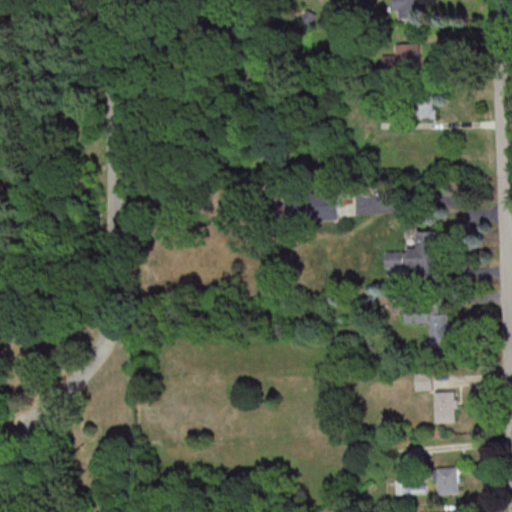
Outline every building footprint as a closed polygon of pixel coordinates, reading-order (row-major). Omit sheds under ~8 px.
[(393,0),(394,17),(422,16),(421,0),(393,0)] [(383,55),(383,70),(421,69),(420,43),(396,43),(396,55),(383,55)] [(436,117),(435,96),(416,97),(417,118),(436,117)] [(340,218),(339,191),(293,192),(294,219),(340,218)] [(409,247),(408,267),(418,267),(418,278),(440,278),(441,231),(418,230),(418,248),(409,247)] [(404,251),(386,251),(386,268),(404,268),(404,251)] [(406,322),(430,322),(430,347),(450,347),(450,313),(439,313),(439,303),(406,303),(406,322)] [(416,372),(416,390),(433,389),(433,372),(416,372)] [(436,422),(458,421),(457,390),(435,391),(436,422)] [(459,467),(433,468),(433,480),(438,480),(438,494),(460,493),(459,467)] [(411,483),(411,480),(396,480),(397,494),(427,493),(427,482),(411,483)]
